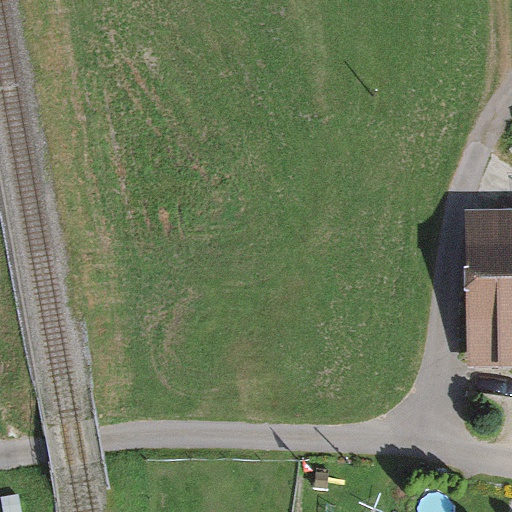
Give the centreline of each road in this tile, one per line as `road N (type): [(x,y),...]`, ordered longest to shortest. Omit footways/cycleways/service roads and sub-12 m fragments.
road 1 (residential): [(0,452),(179,434),(424,444),(511,463)]
road 2 (track): [(511,93),(459,200),(424,444)]
